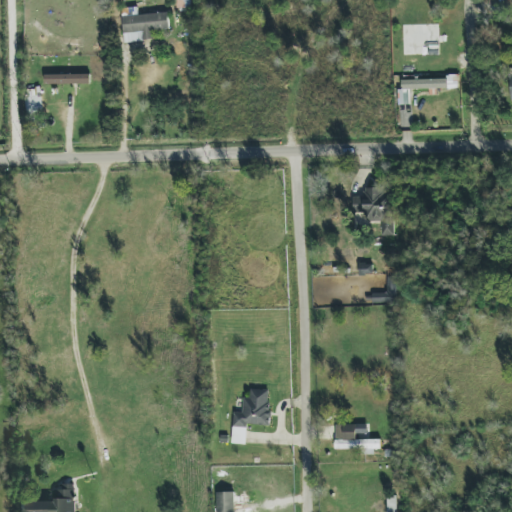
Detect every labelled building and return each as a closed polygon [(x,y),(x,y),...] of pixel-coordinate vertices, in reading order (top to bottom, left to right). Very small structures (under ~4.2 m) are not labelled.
[(176,0),(177,8),(191,8),(191,0),(176,0)] [(125,42),(154,40),(154,30),(170,29),(169,13),(136,15),(123,16),(125,42)] [(46,75),(46,84),(91,84),(91,74),(46,75)] [(403,90),(459,89),(459,74),(448,75),(448,79),(403,80),(403,90)] [(395,236),(395,194),(386,194),(386,188),(365,188),(365,197),(354,197),(354,213),(363,213),(363,222),(383,222),(383,236),(395,236)] [(373,303),(398,302),(397,276),(388,277),(388,293),(373,293),(373,303)] [(232,444),(247,444),(247,425),(269,426),(271,390),(251,389),(251,398),(244,398),(243,413),(234,412),(232,444)] [(336,449),(365,449),(365,452),(381,452),(381,439),(368,439),(368,425),(336,425),(336,449)] [(75,511),(76,486),(55,486),(55,502),(20,501),(20,511),(75,511)] [(235,511),(235,492),(217,492),(217,511),(235,511)]
